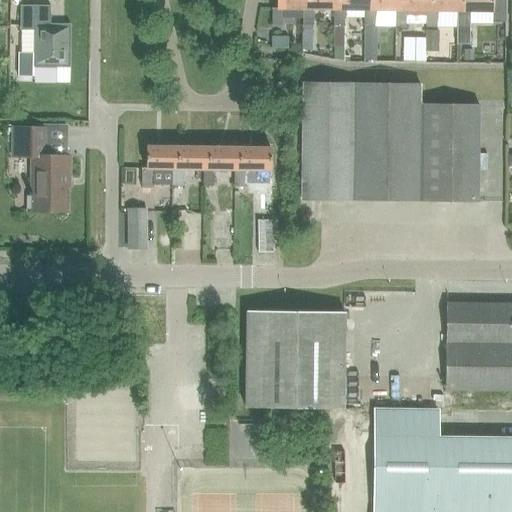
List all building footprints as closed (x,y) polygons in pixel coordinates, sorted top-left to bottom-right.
[(272,9),(272,26),(282,26),(283,10),(302,10),(307,10),(306,0),(275,0),(275,9),(272,9)] [(302,10),(302,27),(312,27),(314,10),(333,10),(338,11),(337,0),(306,0),(307,10),(302,10)] [(333,10),(333,27),(343,27),(345,11),(363,11),(368,11),(368,0),(337,0),(338,11),(333,10)] [(368,0),(368,11),(363,11),(363,27),(373,28),(376,11),(394,11),(399,11),(399,0),(368,0)] [(394,11),(394,28),(404,28),(405,28),(406,11),(426,12),(430,12),(430,0),(399,0),(399,11),(394,11)] [(426,12),(426,28),(435,29),(437,12),(456,12),(461,12),(460,0),(430,0),(430,12),(426,12)] [(456,12),(456,44),(468,44),(468,12),(492,12),(492,22),(504,22),(504,0),(460,0),(461,12),(456,12)] [(17,53),(17,77),(33,77),(33,68),(69,69),(69,25),(69,18),(50,18),(50,7),(19,7),(19,36),(33,37),(33,53),(17,53)] [(425,38),(425,51),(438,51),(438,31),(425,31),(425,38)] [(358,51),(358,34),(344,34),(344,51),(358,51)] [(403,61),(424,62),(425,51),(425,38),(403,38),(403,54),(403,61)] [(302,84),(301,200),(477,202),(478,140),(479,107),(419,106),(420,86),(302,84)] [(14,144),(13,159),(32,159),(32,212),(67,212),(67,177),(69,177),(69,158),(46,158),(47,129),(14,128),(14,144)] [(141,169),(141,186),(151,187),(153,170),(172,171),(177,171),(177,148),(146,147),(145,169),(141,169)] [(172,171),(172,187),(182,187),(184,170),(202,171),(207,171),(208,148),(177,148),(177,171),(172,171)] [(202,171),(202,187),(213,187),(214,171),(233,171),(238,171),(238,148),(208,148),(207,171),(202,171)] [(233,171),(233,187),(244,187),(245,171),(270,172),(270,149),(238,148),(238,171),(233,171)] [(128,210),(127,249),(144,249),(144,211),(128,210)] [(177,238),(195,238),(194,210),(176,211),(177,238)] [(208,212),(208,244),(229,244),(229,211),(208,212)] [(272,221),(257,221),(257,253),(272,253),(272,221)] [(511,304),(446,304),(444,392),(511,392),(511,304)] [(246,311),(245,408),(336,409),(342,409),(344,313),(342,313),(246,311)] [(373,511),(511,511),(511,438),(435,438),(436,410),(374,410),(373,511)] [(224,417),(223,448),(252,449),(253,418),(224,417)]
